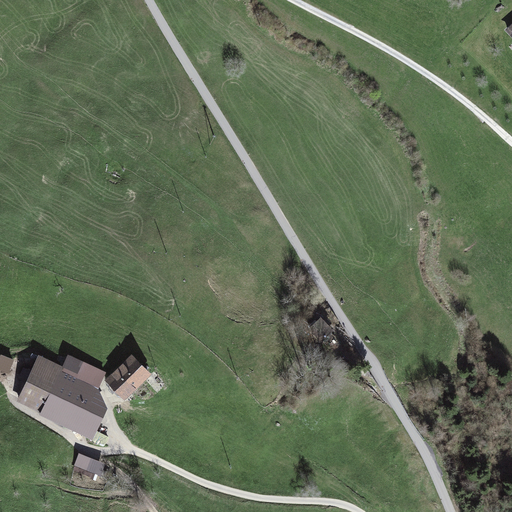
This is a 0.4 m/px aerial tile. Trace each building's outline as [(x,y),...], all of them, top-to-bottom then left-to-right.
[(511,19),(503,28),(511,38),(511,19)] [(333,333),(320,320),(308,331),(321,344),(333,333)] [(100,380),(37,355),(18,401),(81,427),(100,380)] [(150,375),(131,357),(107,382),(126,400),(150,375)] [(79,454),(74,467),(100,476),(105,463),(79,454)]
